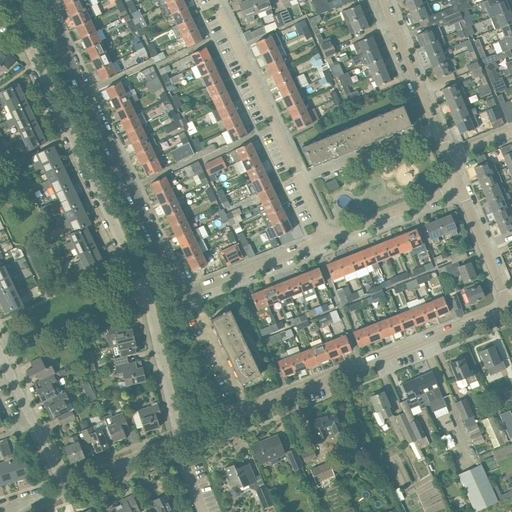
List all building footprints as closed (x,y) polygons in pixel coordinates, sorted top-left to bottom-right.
[(76,0),(65,5),(71,16),(85,9),(91,6),(92,6),(88,0),(76,0)] [(129,8),(135,5),(132,0),(129,0),(126,2),(129,8)] [(159,7),(164,18),(171,14),(186,7),(182,0),(173,0),(162,6),(159,7)] [(252,14),(257,12),(252,0),(249,0),(239,4),(244,18),(245,18),(247,23),(254,20),(252,14)] [(252,0),(257,12),(265,9),(267,15),(272,13),(270,8),(270,7),(267,0),(252,0)] [(289,0),(281,0),(283,3),(285,8),(290,6),(288,1),(289,0)] [(320,14),(323,12),(318,0),(315,0),(312,2),(317,15),(320,14)] [(318,0),(323,12),(330,9),(326,0),(318,0)] [(409,12),(428,5),(426,0),(406,0),(405,1),(409,12)] [(449,0),(452,7),(446,9),(448,16),(459,11),(454,0),(449,0)] [(459,0),(454,0),(459,11),(470,7),(468,0),(461,3),(459,0)] [(490,18),(509,10),(505,0),(501,0),(499,1),(498,0),(486,0),(480,3),(482,9),(485,8),(490,18)] [(117,7),(120,13),(126,10),(123,4),(118,7),(117,7)] [(132,19),(132,20),(142,15),(139,10),(137,11),(135,5),(129,8),(134,19),(132,19)] [(364,16),(359,5),(345,11),(349,22),(350,22),(364,16)] [(428,18),(426,12),(430,10),(428,5),(409,12),(414,23),(428,18)] [(71,16),(76,27),(90,20),(96,17),(91,6),(85,9),(71,16)] [(191,18),(186,7),(171,14),(177,25),(191,18)] [(279,13),(283,24),(291,21),(287,10),(279,13)] [(494,29),(500,27),(511,22),(511,16),(509,10),(490,18),(494,29)] [(462,30),(466,28),(464,24),(459,11),(448,16),(444,17),(448,27),(454,24),(457,32),(462,30)] [(277,28),(283,24),(279,13),(272,16),(277,28)] [(320,14),(317,15),(308,19),(315,35),(320,33),(316,23),(322,21),(319,14),(320,14)] [(132,20),(135,25),(138,30),(143,28),(146,26),(142,15),(132,20)] [(349,22),(354,33),(368,27),(364,16),(350,22),(349,22)] [(191,18),(177,25),(171,28),(176,39),(182,36),(197,29),(191,18)] [(135,25),(132,20),(132,19),(127,22),(129,28),(135,25)] [(76,27),(81,38),(95,31),(90,20),(76,27)] [(497,34),(500,40),(511,35),(511,22),(500,27),(502,32),(497,34)] [(138,31),(138,30),(135,25),(129,28),(132,34),(138,31)] [(301,27),(304,33),(309,31),(307,25),(301,27)] [(423,45),(443,37),(438,26),(418,34),(423,45)] [(470,36),(474,34),(471,26),(466,28),(470,36)] [(264,32),(262,27),(250,33),(249,30),(243,33),(247,42),(265,33),(264,32)] [(462,30),(465,38),(470,36),(466,28),(462,30)] [(202,40),(197,29),(182,36),(187,47),(202,40)] [(95,31),(81,38),(86,48),(101,42),(95,31)] [(309,31),(304,33),(308,45),(314,42),(309,31)] [(261,53),(281,44),(275,33),(256,42),(261,53)] [(315,35),(322,51),(333,46),(329,37),(323,40),(320,33),(315,35)] [(498,41),(502,52),(509,50),(511,48),(511,35),(500,40),(498,41)] [(352,44),(357,55),(377,48),(372,36),(352,44)] [(423,45),(428,56),(442,51),(439,45),(445,43),(443,37),(423,45)] [(469,40),(454,46),(456,50),(471,44),(469,40)] [(101,42),(86,48),(91,59),(106,52),(101,42)] [(138,51),(144,48),(141,42),(135,45),(138,51)] [(147,45),(150,51),(155,49),(152,43),(147,45)] [(286,55),(281,44),(261,53),(266,64),(280,58),(286,55)] [(333,46),(322,51),(329,67),(334,65),(331,57),(337,55),(333,46)] [(313,56),(319,53),(316,47),(310,49),(313,56)] [(495,61),(493,56),(493,55),(486,57),(482,47),(477,49),(484,66),(495,61)] [(144,48),(138,51),(140,57),(147,54),(144,48)] [(196,66),(211,59),(205,48),(190,55),(196,66)] [(367,64),(381,58),(377,48),(357,55),(351,58),(353,65),(361,61),(363,66),(367,64)] [(150,51),(153,57),(155,62),(165,58),(163,52),(158,55),(155,49),(150,51)] [(0,67),(1,67),(5,71),(16,61),(8,53),(5,57),(0,51),(0,67)] [(442,51),(428,56),(432,68),(446,62),(442,51)] [(466,64),(469,72),(480,67),(474,51),(454,59),(465,55),(466,59),(470,57),(472,62),(466,64)] [(97,70),(111,63),(106,52),(91,59),(97,70)] [(321,59),(319,53),(313,56),(316,62),(321,59)] [(280,58),(266,64),(272,75),(286,69),(280,58)] [(366,78),(386,70),(381,58),(367,64),(369,69),(364,72),(366,78)] [(201,77),(216,69),(211,59),(196,66),(201,77)] [(446,62),(432,68),(437,79),(451,73),(449,68),(456,65),(453,59),(446,62)] [(495,61),(484,66),(491,82),(496,80),(492,70),(498,68),(495,61)] [(116,74),(111,63),(97,70),(102,81),(116,74)] [(164,81),(169,78),(167,73),(171,71),(168,65),(158,69),(161,74),(164,81)] [(338,73),(334,65),(329,67),(333,75),(338,73)] [(142,71),(147,81),(157,76),(153,66),(142,71)] [(476,88),(476,89),(487,84),(480,67),(469,72),(472,79),(479,77),(481,81),(476,83),(478,87),(476,88)] [(325,77),(330,74),(328,68),(322,71),(325,77)] [(221,80),(216,69),(201,77),(206,88),(221,80)] [(291,80),(286,69),(272,75),(277,86),(291,80)] [(386,70),(366,78),(368,83),(374,81),(376,87),(390,81),(386,70)] [(169,78),(164,81),(167,87),(172,85),(171,82),(184,75),(182,72),(169,78)] [(342,87),(348,85),(352,83),(348,72),(337,77),(342,87)] [(333,80),(330,74),(325,77),(327,83),(333,80)] [(145,83),(150,93),(163,87),(157,76),(147,81),(145,83)] [(496,81),(496,80),(491,82),(495,93),(507,89),(502,78),(496,81)] [(226,91),(221,80),(206,88),(211,98),(226,91)] [(291,80),(277,86),(282,97),(296,90),(291,80)] [(124,92),(130,89),(129,85),(122,88),(119,82),(105,89),(110,99),(124,92)] [(441,90),(446,101),(465,93),(460,82),(441,90)] [(0,104),(22,94),(18,84),(0,92),(4,98),(0,100),(0,104)] [(491,93),(487,84),(476,89),(480,97),(491,93)] [(348,85),(342,87),(349,102),(360,97),(357,90),(350,93),(347,86),(348,85)] [(282,97),(287,108),(301,101),(296,90),(282,97)] [(211,98),(216,109),(231,102),(226,91),(211,98)] [(332,100),(338,97),(336,91),(330,93),(332,100)] [(127,98),(124,92),(110,99),(116,110),(130,103),(138,99),(136,94),(127,98)] [(162,101),(168,98),(165,93),(159,95),(162,101)] [(465,106),(469,104),(465,93),(446,101),(451,112),(465,106)] [(10,111),(27,103),(22,94),(0,104),(0,107),(0,108),(7,105),(10,111)] [(171,97),(174,103),(180,100),(177,94),(171,97)] [(505,102),(501,94),(497,96),(500,104),(505,102)] [(332,100),(335,106),(341,103),(338,97),(332,100)] [(168,98),(162,101),(165,107),(171,105),(168,98)] [(489,109),(496,106),(493,98),(485,101),(489,109)] [(183,106),(180,100),(174,103),(177,109),(183,106)] [(511,116),(511,114),(511,112),(511,103),(511,102),(510,100),(505,102),(500,104),(501,107),(505,116),(508,123),(511,121),(511,116)] [(292,119),(306,112),(301,101),(287,108),(292,119)] [(231,102),(216,109),(221,120),(237,113),(231,102)] [(8,124),(32,113),(27,103),(10,111),(13,118),(6,121),(0,123),(0,127),(0,128),(8,124)] [(116,110),(121,121),(135,114),(130,103),(116,110)] [(411,126),(402,105),(370,119),(378,139),(411,126)] [(465,106),(451,112),(455,123),(474,115),(477,114),(475,108),(467,111),(465,106)] [(486,111),(490,122),(501,118),(496,106),(489,109),(486,111)] [(312,123),(306,112),(292,119),(298,130),(312,123)] [(19,131),(36,123),(32,113),(8,124),(9,128),(16,125),(19,131)] [(221,120),(227,131),(242,124),(237,113),(221,120)] [(126,132),(140,125),(135,114),(121,121),(126,132)] [(174,122),(180,120),(177,115),(177,114),(172,117),(174,122)] [(477,127),(479,127),(474,115),(455,123),(460,134),(467,132),(469,136),(479,132),(477,127)] [(183,125),(188,123),(185,117),(180,120),(182,125),(183,125)] [(501,118),(490,122),(493,129),(504,125),(501,118)] [(378,139),(370,119),(337,132),(345,153),(378,139)] [(182,125),(180,120),(174,122),(165,127),(168,133),(182,126),(182,125)] [(41,133),(36,123),(19,131),(22,137),(15,140),(17,144),(41,133)] [(183,125),(182,126),(185,132),(186,132),(191,129),(188,123),(183,125)] [(247,135),(242,124),(227,131),(232,142),(247,135)] [(140,125),(126,132),(131,143),(145,136),(140,125)] [(178,135),(183,145),(189,142),(184,132),(178,135)] [(345,153),(337,132),(304,146),(307,151),(305,152),(306,154),(307,154),(313,166),(345,153)] [(41,133),(17,144),(19,147),(25,144),(29,151),(46,143),(41,133)] [(145,136),(131,143),(136,154),(151,147),(156,144),(152,134),(146,137),(145,136)] [(192,140),(195,146),(200,144),(198,137),(192,140)] [(189,142),(183,145),(183,146),(171,151),(176,163),(194,154),(189,143),(189,142)] [(255,153),(250,142),(230,152),(235,163),(255,153)] [(200,144),(195,146),(197,152),(198,152),(200,157),(217,149),(215,144),(213,145),(213,144),(203,149),(200,144)] [(34,167),(58,156),(53,146),(36,154),(39,161),(32,164),(34,167)] [(14,152),(12,147),(4,150),(7,155),(14,152)] [(156,158),(151,147),(136,154),(142,165),(156,158)] [(511,152),(503,156),(507,167),(511,165),(511,152)] [(241,161),(246,171),(261,164),(256,153),(241,161)] [(62,166),(58,156),(34,167),(35,171),(42,168),(45,174),(62,166)] [(226,167),(221,156),(203,165),(208,175),(226,167)] [(161,169),(156,158),(142,165),(147,176),(161,169)] [(188,179),(203,172),(198,161),(184,168),(188,179)] [(478,179),(497,171),(496,167),(490,169),(487,162),(474,168),(478,179)] [(246,171),(251,182),(266,175),(261,164),(246,171)] [(43,187),(67,175),(62,166),(45,174),(48,180),(42,183),(43,187)] [(497,171),(478,179),(483,190),(496,185),(502,183),(497,171)] [(207,180),(203,172),(188,179),(189,179),(193,177),(197,185),(199,187),(208,183),(207,180)] [(217,179),(215,173),(209,176),(212,182),(217,179)] [(54,194),(72,185),(67,175),(43,187),(45,191),(51,187),(54,194)] [(251,182),(256,193),(271,186),(266,175),(251,182)] [(156,194),(170,187),(177,184),(174,178),(167,182),(165,177),(150,183),(156,194)] [(339,188),(335,179),(324,184),(328,193),(339,188)] [(76,195),(72,185),(54,194),(57,200),(39,209),(40,212),(46,209),(52,206),(76,195)] [(496,185),(483,190),(488,201),(506,194),(504,188),(499,190),(496,185)] [(261,204),(276,196),(271,186),(256,193),(261,204)] [(176,198),(170,187),(156,194),(161,205),(176,198)] [(207,196),(213,194),(211,188),(205,191),(207,196)] [(219,197),(225,195),(222,189),(216,192),(219,197)] [(508,193),(506,194),(488,201),(492,213),(506,207),(503,201),(510,198),(508,193)] [(213,194),(207,196),(210,203),(216,200),(213,194)] [(63,213),(81,205),(76,195),(52,206),(54,210),(61,207),(63,213)] [(228,201),(225,195),(219,197),(222,204),(228,201)] [(282,208),(276,196),(261,204),(257,206),(262,217),(282,208)] [(176,198),(161,205),(166,216),(181,209),(176,198)] [(62,226),(86,215),(81,205),(63,213),(67,220),(60,223),(62,226)] [(492,213),(497,224),(511,217),(511,205),(506,207),(492,213)] [(223,209),(225,215),(227,220),(241,213),(238,208),(226,214),(223,209)] [(272,225),(272,226),(287,219),(282,208),(262,217),(267,227),(272,225)] [(186,220),(181,209),(166,216),(171,227),(186,220)] [(225,215),(223,209),(222,209),(217,212),(220,217),(225,215)] [(86,215),(62,226),(63,230),(70,226),(73,233),(86,227),(90,225),(86,215)] [(450,216),(438,221),(443,235),(445,240),(458,235),(455,229),(456,229),(450,216)] [(511,217),(497,224),(501,235),(511,230),(511,217)] [(239,228),(235,218),(228,221),(230,226),(231,226),(232,225),(234,230),(239,228)] [(292,230),(287,219),(272,226),(278,237),(292,230)] [(177,238),(191,231),(186,220),(171,227),(177,238)] [(443,235),(438,221),(425,225),(430,239),(431,239),(433,245),(439,242),(437,237),(443,235)] [(63,230),(62,226),(50,232),(51,235),(63,230)] [(86,227),(73,233),(68,235),(71,242),(65,245),(66,248),(90,237),(86,227)] [(416,229),(405,234),(412,252),(423,248),(416,229)] [(182,249),(196,242),(191,231),(177,238),(182,249)] [(234,238),(231,232),(225,234),(228,240),(234,238)] [(237,235),(240,241),(245,238),(243,232),(237,235)] [(412,252),(405,234),(393,238),(399,253),(410,248),(412,252)] [(90,237),(66,248),(68,251),(75,248),(78,255),(95,246),(90,237)] [(231,246),(237,243),(234,238),(228,240),(231,246)] [(245,238),(240,241),(243,247),(248,244),(245,238)] [(388,257),(399,253),(393,238),(382,243),(388,257)] [(182,249),(187,260),(202,253),(196,242),(182,249)] [(377,262),(388,257),(382,243),(371,247),(377,262)] [(237,244),(221,252),(228,266),(244,258),(237,244)] [(95,246),(78,255),(81,261),(74,264),(76,267),(100,256),(95,246)] [(377,262),(371,247),(360,251),(366,266),(371,264),(374,271),(380,268),(377,262)] [(12,249),(17,259),(23,256),(21,250),(15,248),(12,249)] [(451,255),(455,263),(457,262),(467,258),(464,250),(452,255),(451,255)] [(59,251),(53,254),(57,261),(62,259),(59,251)] [(354,270),(366,266),(360,251),(349,256),(354,270)] [(207,264),(202,253),(187,260),(192,271),(207,264)] [(445,267),(455,263),(451,255),(442,259),(441,255),(433,258),(438,270),(445,267)] [(104,266),(100,256),(76,267),(77,271),(84,267),(87,274),(104,266)] [(337,260),(343,275),(354,270),(349,256),(337,260)] [(343,275),(337,260),(326,265),(332,279),(343,275)] [(457,262),(455,263),(445,267),(438,270),(440,276),(448,273),(450,279),(460,275),(464,283),(467,281),(476,278),(470,263),(459,267),(457,262)] [(418,267),(420,274),(426,271),(424,265),(418,267)] [(0,279),(15,273),(14,269),(7,272),(4,266),(0,267),(0,279)] [(420,274),(418,267),(412,270),(414,276),(420,274)] [(318,268),(307,272),(313,287),(324,283),(318,268)] [(68,271),(63,273),(68,283),(73,281),(68,271)] [(407,271),(396,276),(398,282),(409,278),(407,271)] [(435,271),(422,276),(424,283),(437,277),(435,271)] [(316,294),(313,287),(307,272),(296,277),(301,292),(304,298),(316,294)] [(0,279),(0,291),(13,286),(10,279),(17,276),(15,273),(0,279)] [(392,285),(398,282),(396,276),(389,279),(392,285)] [(422,276),(411,281),(414,290),(420,288),(418,285),(424,283),(422,276)] [(290,296),(301,292),(296,277),(284,281),(290,296)] [(290,296),(284,281),(273,286),(279,301),(281,307),(293,303),(290,296)] [(414,290),(411,281),(399,285),(402,291),(408,289),(408,291),(414,289),(414,290)] [(376,293),(382,290),(382,288),(380,284),(374,287),(376,293)] [(475,288),(473,284),(463,288),(470,304),(484,298),(479,286),(475,288)] [(395,294),(402,291),(399,285),(393,288),(395,294)] [(13,286),(0,291),(0,302),(1,303),(25,292),(23,289),(16,292),(13,286)] [(273,286),(262,290),(268,305),(279,301),(273,286)] [(342,304),(353,300),(348,286),(336,291),(342,304)] [(348,286),(353,300),(364,295),(362,289),(351,294),(348,286)] [(370,295),(376,293),(374,287),(368,289),(370,295)] [(429,294),(430,297),(437,316),(449,312),(443,297),(445,296),(442,289),(429,294)] [(259,315),(270,310),(268,305),(262,290),(251,295),(257,309),(259,315)] [(1,303),(5,313),(22,305),(19,298),(26,295),(25,292),(1,303)] [(462,307),(456,294),(449,297),(457,317),(464,315),(461,307),(462,307)] [(437,316),(430,297),(424,299),(423,298),(418,300),(420,306),(426,321),(437,316)] [(326,304),(320,306),(323,312),(331,309),(334,307),(330,298),(325,300),(326,304)] [(366,299),(355,303),(357,309),(368,305),(366,299)] [(351,312),(357,309),(355,303),(348,306),(351,312)] [(398,314),(404,329),(415,325),(409,310),(407,304),(400,306),(403,312),(398,314)] [(317,314),(323,312),(320,306),(314,308),(317,314)] [(409,310),(415,325),(426,321),(420,306),(409,310)] [(210,320),(225,352),(245,343),(230,310),(225,313),(224,312),(222,313),(223,314),(210,320)] [(327,321),(328,325),(331,324),(330,320),(332,319),(334,323),(340,321),(335,311),(326,314),(324,315),(327,321)] [(387,319),(392,334),(404,329),(398,314),(387,319)] [(324,315),(318,317),(320,324),(323,322),(325,327),(328,326),(328,325),(327,321),(324,315)] [(295,324),(300,322),(298,317),(293,319),(293,317),(287,319),(289,325),(294,323),(295,324)] [(381,338),(392,334),(387,319),(375,323),(381,338)] [(307,320),(301,322),(303,328),(309,326),(307,320)] [(275,324),(278,330),(284,327),(282,321),(275,324)] [(301,322),(300,322),(295,324),(297,330),(303,328),(301,322)] [(370,343),(381,338),(375,323),(364,328),(370,343)] [(117,345),(135,341),(132,329),(121,331),(119,324),(107,327),(110,340),(116,339),(117,345)] [(278,330),(275,324),(269,326),(272,332),(278,330)] [(370,343),(364,328),(353,332),(359,347),(370,343)] [(285,330),(279,333),(282,339),(288,336),(285,330)] [(86,335),(79,339),(82,344),(89,340),(86,335)] [(334,340),(340,355),(351,350),(345,335),(334,340)] [(340,355),(334,340),(323,344),(328,359),(340,355)] [(111,347),(116,366),(128,363),(127,356),(137,353),(135,341),(117,345),(111,347)] [(225,352),(241,384),(260,375),(245,343),(225,352)] [(328,359),(323,344),(311,348),(317,363),(328,359)] [(493,346),(480,351),(483,361),(487,369),(490,376),(506,369),(502,359),(499,361),(493,346)] [(306,368),(317,363),(311,348),(300,353),(306,368)] [(289,357),(295,372),(306,368),(300,353),(289,357)] [(39,381),(53,374),(55,374),(51,365),(45,368),(40,357),(30,362),(32,368),(26,371),(30,379),(36,376),(39,381)] [(283,377),(295,372),(289,357),(277,362),(283,377)] [(470,375),(463,358),(450,364),(457,380),(456,382),(458,387),(461,388),(467,386),(468,384),(477,381),(474,373),(470,375)] [(131,389),(130,385),(136,384),(146,381),(142,367),(133,369),(132,363),(135,362),(135,361),(128,363),(116,366),(115,366),(109,368),(109,370),(115,369),(117,377),(123,376),(124,382),(118,383),(120,392),(131,389)] [(428,404),(443,398),(431,372),(414,379),(427,406),(429,405),(428,404)] [(54,397),(57,396),(62,393),(53,374),(39,381),(35,383),(38,389),(36,390),(42,402),(52,398),(54,397)] [(427,406),(414,379),(400,385),(403,393),(404,392),(408,400),(405,401),(409,409),(418,405),(420,409),(427,406)] [(82,385),(85,393),(91,390),(88,382),(82,385)] [(57,396),(54,397),(57,402),(48,406),(49,406),(46,407),(52,420),(54,418),(54,419),(57,417),(69,412),(66,405),(70,403),(65,392),(57,396)] [(389,407),(383,392),(370,397),(376,411),(373,413),(377,423),(380,426),(384,424),(384,420),(383,418),(391,415),(388,407),(389,407)] [(473,415),(466,398),(455,403),(462,420),(473,415)] [(161,416),(157,404),(138,411),(144,432),(159,427),(155,412),(159,411),(161,416)] [(493,405),(487,407),(490,415),(496,413),(493,405)] [(69,412),(57,417),(61,424),(75,418),(72,411),(69,412)] [(511,437),(511,417),(509,411),(500,415),(510,438),(511,437)] [(342,430),(338,421),(335,412),(312,421),(315,431),(319,439),(327,436),(329,437),(333,436),(334,433),(340,431),(342,430)] [(417,440),(409,423),(404,412),(395,416),(407,444),(410,443),(416,440),(417,440)] [(111,414),(103,417),(113,442),(126,437),(124,433),(130,430),(126,421),(123,413),(112,417),(111,414)] [(482,421),(494,448),(504,443),(491,416),(482,421)] [(409,423),(417,440),(426,436),(418,419),(409,423)] [(482,438),(477,424),(467,428),(472,442),(482,438)] [(94,432),(92,426),(81,431),(86,444),(91,442),(96,453),(109,448),(101,429),(94,432)] [(85,457),(76,435),(68,438),(71,444),(63,447),(70,463),(85,457)] [(284,453),(277,436),(265,441),(265,442),(260,444),(260,443),(252,446),(259,462),(268,458),(269,460),(284,453)] [(416,440),(410,443),(418,460),(412,463),(424,490),(436,484),(416,440)] [(0,463),(0,482),(1,484),(7,482),(7,484),(15,481),(8,456),(7,456),(5,447),(4,443),(0,444),(0,450),(2,457),(3,457),(5,462),(0,463)] [(303,468),(295,449),(286,452),(294,471),(303,468)] [(316,457),(313,450),(301,454),(304,462),(316,457)] [(13,454),(8,456),(15,481),(24,479),(23,477),(29,475),(29,477),(30,477),(24,456),(14,459),(13,454)] [(337,480),(329,462),(310,470),(318,488),(337,480)] [(256,481),(249,463),(235,469),(234,464),(225,468),(233,487),(232,488),(230,492),(232,495),(235,497),(239,495),(241,492),(239,488),(256,481)] [(481,464),(457,475),(474,511),(475,511),(498,502),(497,501),(496,497),(481,464)] [(273,504),(265,486),(256,490),(264,508),(273,504)] [(498,502),(498,503),(511,496),(510,491),(502,494),(496,497),(497,501),(498,502)] [(174,511),(166,495),(152,501),(157,511),(174,511)] [(139,511),(132,496),(125,499),(126,502),(108,510),(108,511),(139,511)]
